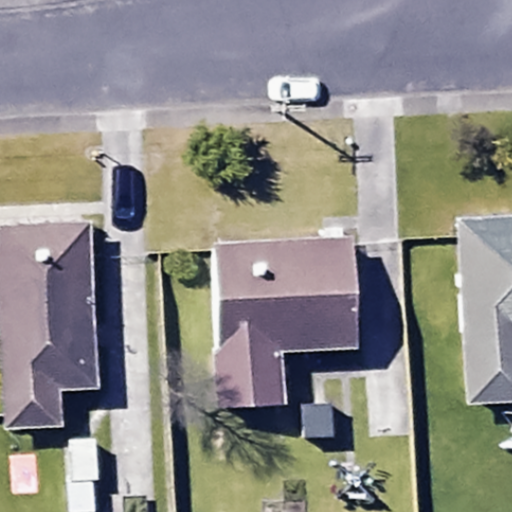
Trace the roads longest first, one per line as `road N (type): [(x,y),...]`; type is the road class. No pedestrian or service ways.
road 1 (residential): [(0,59),(316,42)]
road 2 (residential): [(316,42),(511,35)]
